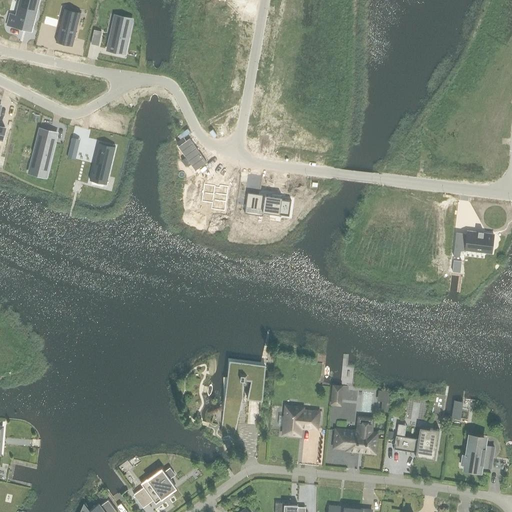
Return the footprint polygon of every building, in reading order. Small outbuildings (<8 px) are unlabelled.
[(12,16),(10,25),(30,31),(30,30),(37,0),(20,0),(16,17),(12,16)] [(63,15),(56,43),(73,47),(80,19),(63,15)] [(116,23),(109,51),(126,54),(132,27),(116,23)] [(227,65),(231,41),(227,40),(229,30),(213,27),(211,40),(215,40),(211,62),(227,65)] [(94,30),(91,44),(99,46),(102,32),(94,30)] [(41,128),(32,166),(48,170),(55,142),(49,141),(52,131),(41,128)] [(99,143),(92,175),(108,179),(116,147),(99,143)] [(69,151),(68,158),(75,159),(77,153),(69,151)] [(180,156),(175,170),(212,183),(216,168),(180,156)] [(204,182),(201,203),(212,205),(211,211),(225,213),(229,186),(204,182)] [(248,195),(246,206),(263,209),(263,212),(289,216),(291,201),(282,199),(282,197),(259,194),(258,196),(248,195)] [(440,247),(443,223),(435,222),(436,218),(420,216),(418,236),(428,237),(427,246),(440,247)] [(455,244),(453,256),(460,257),(460,251),(466,251),(466,250),(491,253),(494,235),(468,232),(466,246),(455,244)] [(454,260),(452,272),(460,273),(461,261),(454,260)] [(229,401),(222,433),(235,434),(242,402),(243,398),(243,394),(244,381),(244,378),(249,380),(249,381),(248,395),(247,399),(249,399),(263,400),(264,383),(266,367),(231,366),(230,386),(230,397),(229,401)] [(332,385),(330,406),(341,407),(343,386),(332,385)] [(381,390),(381,400),(385,400),(385,411),(392,411),(392,390),(381,390)] [(287,408),(284,434),(295,435),(300,435),(301,427),(317,429),(318,413),(302,412),(303,409),(287,408)] [(337,430),(335,449),(374,453),(376,439),(370,438),(371,428),(359,427),(358,433),(337,430)] [(397,431),(394,451),(402,452),(403,450),(416,452),(416,455),(415,455),(415,456),(423,458),(423,457),(425,457),(425,458),(435,460),(439,430),(430,429),(420,428),(418,440),(405,437),(405,433),(398,431),(397,431)] [(463,455),(461,464),(473,466),(472,469),(482,470),(482,467),(491,468),(495,448),(486,446),(486,443),(468,440),(466,455),(463,455)] [(154,480),(134,495),(143,508),(153,500),(156,504),(168,495),(169,494),(166,490),(174,484),(170,479),(175,475),(170,468),(165,472),(162,468),(151,476),(154,480)] [(117,511),(108,500),(100,505),(99,504),(91,509),(89,511),(90,511),(117,511)] [(276,503),(275,511),(305,511),(305,507),(298,507),(298,505),(291,505),(291,504),(276,503)]
